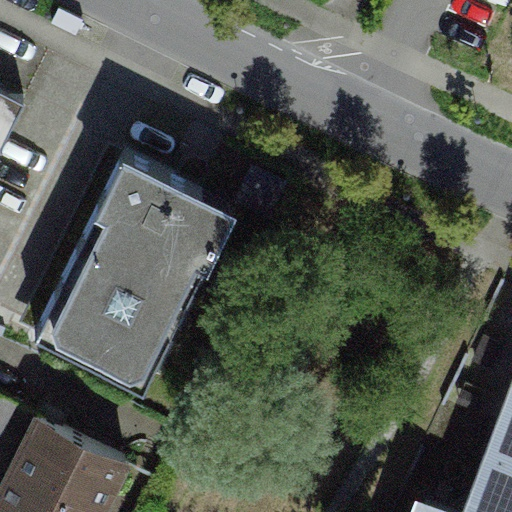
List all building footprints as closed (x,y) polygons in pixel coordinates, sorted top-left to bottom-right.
[(0,153),(29,94),(0,80),(0,153)] [(183,173),(127,145),(39,325),(148,379),(237,199),(183,173)] [(0,436),(19,399),(0,389),(0,436)] [(0,511),(96,511),(125,450),(27,404),(0,460),(0,511)] [(460,511),(431,500),(426,511),(511,511),(511,416),(476,511),(460,511)]
